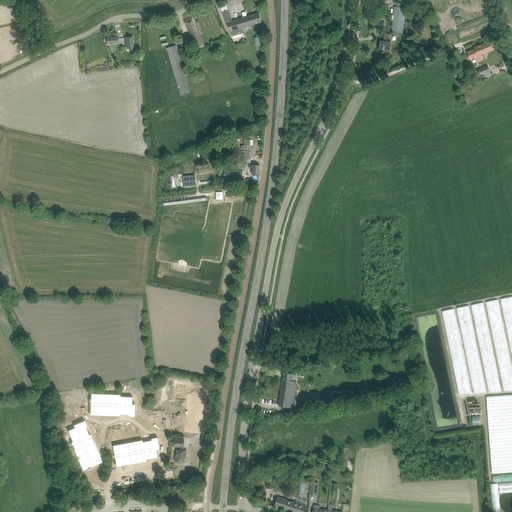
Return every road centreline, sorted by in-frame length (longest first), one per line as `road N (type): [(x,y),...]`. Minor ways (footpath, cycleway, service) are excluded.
road 1 (unclassified): [(241,507),(244,403),(272,250),(348,53),(351,0)]
road 2 (secondary): [(284,0),(269,206),(223,507)]
road 3 (unclassified): [(206,505),(265,158),(269,0)]
road 4 (track): [(0,285),(46,380),(77,496)]
road 5 (unclassified): [(0,69),(110,19),(166,15),(202,0)]
road 6 (track): [(77,496),(147,486),(206,505)]
